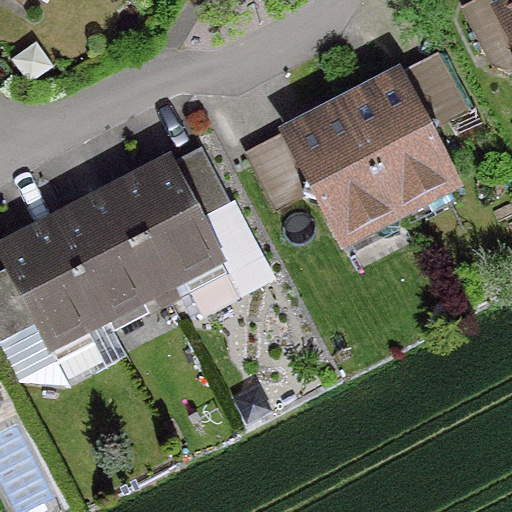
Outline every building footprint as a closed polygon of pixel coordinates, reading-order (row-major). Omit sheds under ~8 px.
[(511,11),(498,19),(511,46),(511,11)] [(337,100),(335,101),(393,212),(448,183),(428,144),(434,127),(417,123),(397,84),(343,112),(337,100)] [(305,180),(300,197),(316,201),(336,241),(393,212),(335,101),(333,102),(339,113),(285,143),(305,180)] [(167,166),(109,196),(158,290),(216,261),(193,216),(167,166)] [(109,196),(53,225),(102,319),(158,290),(109,196)] [(53,225),(0,252),(0,262),(5,272),(45,350),(102,319),(53,225)]
